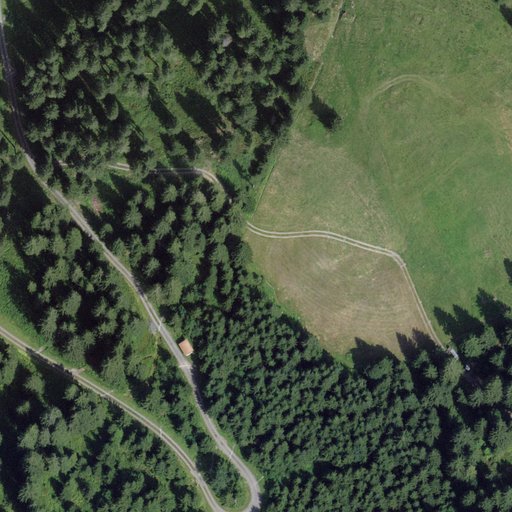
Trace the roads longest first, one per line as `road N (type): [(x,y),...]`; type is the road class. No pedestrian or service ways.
road 1 (track): [(0,26),(35,169),(133,281),(174,342),(208,421),(254,486),(250,511)]
road 2 (track): [(221,511),(161,430),(0,323)]
